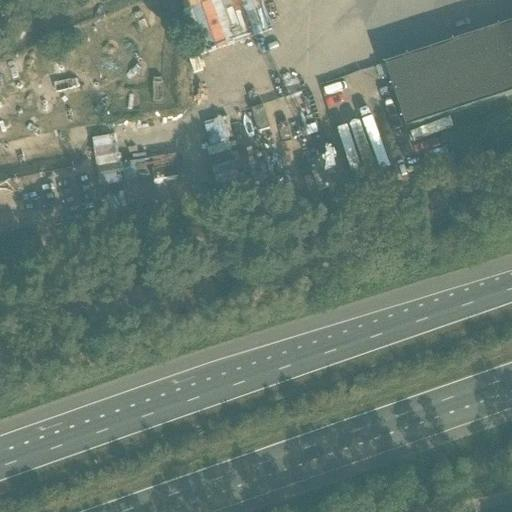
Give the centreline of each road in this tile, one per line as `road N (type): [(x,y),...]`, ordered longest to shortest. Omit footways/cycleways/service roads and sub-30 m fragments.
road 1 (motorway): [(511,290),(0,467)]
road 2 (motorway): [(123,511),(511,378)]
